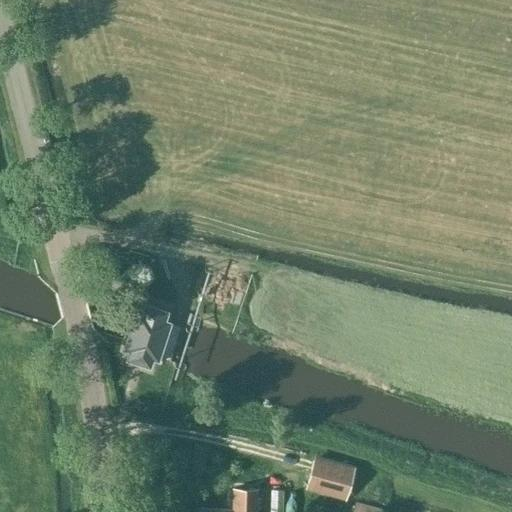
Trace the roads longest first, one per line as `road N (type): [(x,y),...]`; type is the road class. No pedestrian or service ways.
road 1 (tertiary): [(0,21),(94,412),(102,511)]
road 2 (track): [(59,267),(175,217),(511,289)]
